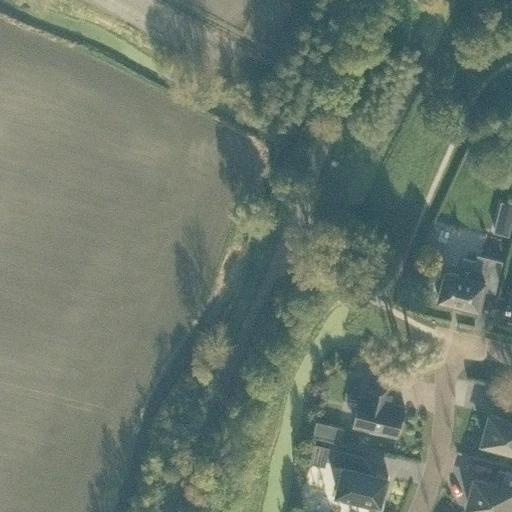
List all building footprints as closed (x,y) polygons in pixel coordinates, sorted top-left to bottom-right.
[(496,220),(494,232),(508,235),(511,223),(496,220)] [(440,278),(436,294),(440,295),(439,298),(454,302),(463,305),(463,304),(478,308),(483,289),(495,291),(502,261),(477,254),(476,261),(462,257),(458,274),(446,271),(444,279),(440,278)] [(382,431),(397,435),(404,407),(390,403),(396,380),(371,374),(365,397),(360,396),(353,424),(367,428),(369,431),(378,433),(382,431)] [(511,420),(490,415),(483,442),(511,449),(511,420)] [(343,428),(316,421),(312,433),(340,440),(343,428)] [(328,447),(313,443),(310,459),(325,462),(328,447)] [(381,505),(388,477),(359,469),(362,456),(336,449),(333,463),(343,466),(336,494),(381,505)] [(468,506),(492,511),(511,511),(511,472),(505,471),(501,486),(475,479),(468,506)]
